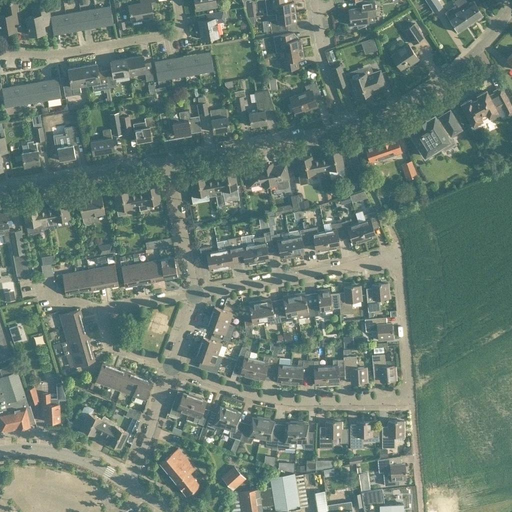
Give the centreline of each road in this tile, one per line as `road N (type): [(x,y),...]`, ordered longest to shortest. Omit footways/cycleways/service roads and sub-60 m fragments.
road 1 (residential): [(170,161),(394,108),(461,64),(511,6)]
road 2 (residential): [(193,293),(396,259),(412,400)]
road 3 (residential): [(412,400),(287,402),(171,364)]
road 4 (residential): [(0,51),(51,55),(171,35),(180,26),(177,0)]
road 5 (residential): [(171,364),(109,340),(106,317),(193,293)]
road 6 (residential): [(0,192),(170,161)]
road 7 (tertiary): [(129,485),(78,458),(0,451)]
road 8 (residential): [(193,293),(170,161)]
road 9 (residential): [(129,485),(171,364)]
